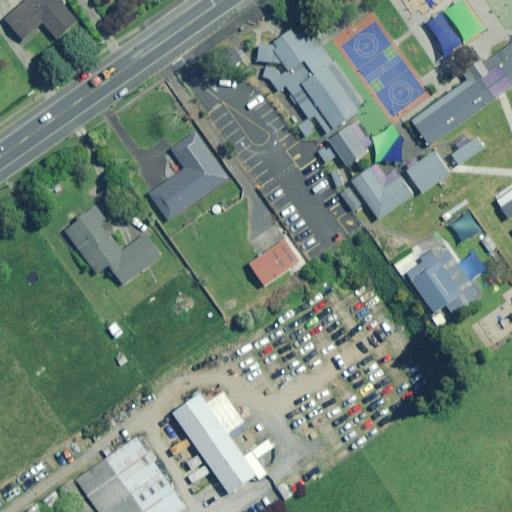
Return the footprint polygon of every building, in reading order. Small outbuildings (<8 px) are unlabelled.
[(78,22),(59,0),(28,0),(5,19),(23,41),(44,23),(57,39),(78,22)] [(346,122),(360,112),(328,67),(334,62),(308,26),(295,36),(291,30),(274,43),(275,45),(274,46),(259,44),(257,62),(283,65),(287,71),(281,75),(277,69),(267,66),(263,78),(270,80),(278,92),(286,87),(308,119),(298,126),(306,138),(312,134),(310,131),(315,128),(310,120),(314,117),(327,136),(346,122)] [(511,43),(493,58),(511,84),(511,43)] [(243,60),(233,47),(222,55),(232,69),(243,60)] [(431,147),(496,100),(481,79),(415,126),(431,147)] [(368,153),(349,126),(328,141),(347,168),(349,166),(368,153)] [(230,179),(197,132),(172,150),(185,169),(149,193),(168,221),(230,179)] [(485,149),(478,138),(452,156),(460,167),(485,149)] [(324,148),(318,152),(326,164),(336,157),(329,148),(326,151),(324,148)] [(451,175),(435,151),(406,171),(423,195),(451,175)] [(384,188),(371,168),(354,180),(351,182),(379,221),(415,197),(400,177),(384,188)] [(344,186),(338,170),(331,172),(337,188),(344,186)] [(362,205),(349,188),(340,195),(353,212),(362,205)] [(511,197),(499,206),(508,219),(511,215),(511,197)] [(104,219),(95,207),(65,230),(97,273),(108,264),(123,284),(163,255),(146,233),(128,246),(115,246),(99,223),(104,219)] [(481,230),(469,213),(451,226),(463,243),(481,230)] [(496,248),(488,236),(482,241),(490,253),(496,248)] [(302,261),(286,238),(250,263),(265,286),(302,261)] [(442,266),(432,251),(421,258),(424,262),(407,273),(435,313),(447,305),(455,317),(481,299),(453,259),(442,266)] [(511,273),(511,271),(506,257),(490,265),(497,281),(511,273)] [(447,321),(440,313),(432,317),(439,326),(447,321)] [(276,485),(215,397),(189,415),(249,503),(276,485)] [(202,511),(153,440),(92,482),(112,511),(202,511)] [(92,511),(71,480),(58,489),(73,511),(92,511)]
